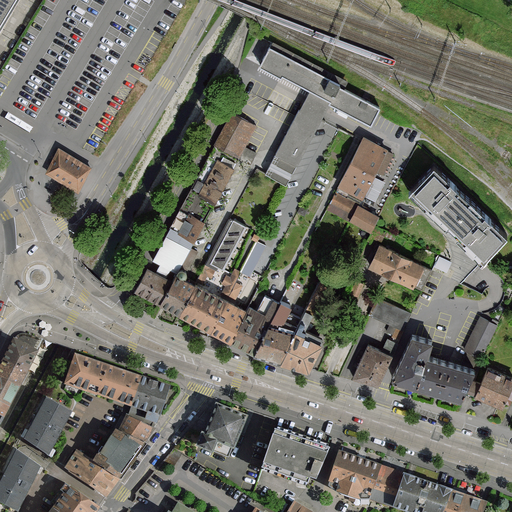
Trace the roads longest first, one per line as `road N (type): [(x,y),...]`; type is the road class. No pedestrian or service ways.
road 1 (residential): [(108,312),(249,76)]
road 2 (unclassified): [(212,0),(98,193)]
road 3 (primary): [(303,397),(511,466)]
road 4 (residential): [(111,506),(207,373)]
road 5 (primary): [(93,329),(207,373)]
